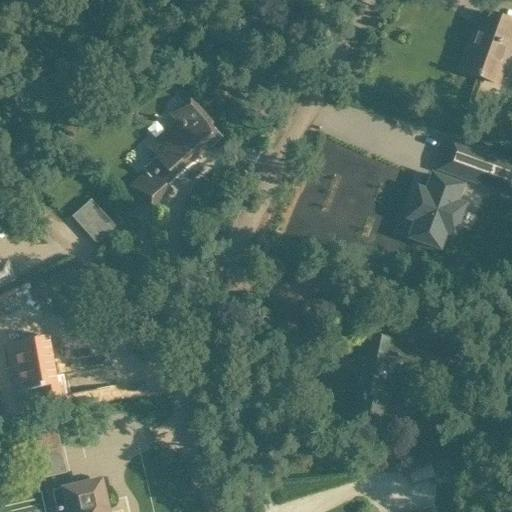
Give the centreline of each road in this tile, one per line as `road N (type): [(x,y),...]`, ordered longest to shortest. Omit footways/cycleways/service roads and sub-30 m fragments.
road 1 (residential): [(197,511),(192,348),(209,282),(247,197),(359,0)]
road 2 (track): [(192,383),(0,176)]
